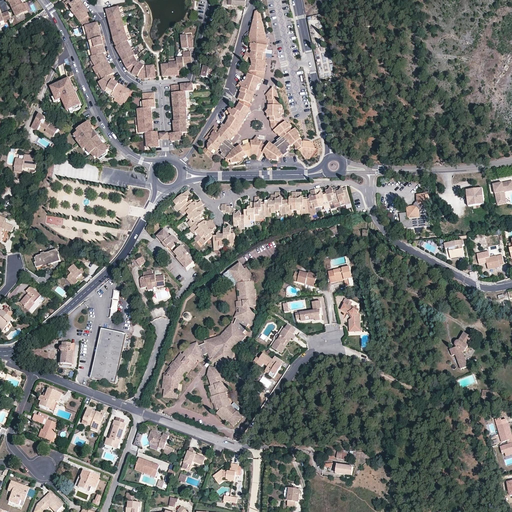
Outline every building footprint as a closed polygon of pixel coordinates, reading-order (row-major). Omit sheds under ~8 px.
[(6,0),(8,4),(10,3),(11,7),(13,10),(15,14),(17,18),(28,12),(24,5),(23,5),(20,0),(6,0)] [(79,0),(65,0),(64,1),(69,7),(71,10),(81,3),(79,0)] [(85,7),(81,3),(71,10),(76,16),(86,9),(85,7)] [(120,14),(119,8),(107,11),(107,14),(108,17),(120,14)] [(0,22),(0,23),(4,22),(11,19),(8,12),(5,13),(1,14),(0,9),(0,22)] [(90,14),(86,9),(76,16),(83,26),(84,25),(85,27),(87,35),(100,31),(98,26),(98,24),(91,26),(88,22),(86,19),(91,15),(90,14)] [(264,55),(268,39),(266,38),(260,12),(258,11),(255,12),(247,44),(251,44),(250,48),(251,48),(251,51),(252,52),(250,55),(247,53),(243,59),(244,60),(246,61),(248,57),(250,58),(251,59),(251,61),(252,62),(252,68),(250,68),(249,72),(263,73),(264,55)] [(122,20),(120,14),(108,17),(109,20),(110,23),(122,20)] [(122,20),(110,23),(110,26),(111,30),(124,27),(122,19),(122,20)] [(126,35),(124,27),(111,30),(112,34),(113,38),(126,35)] [(100,31),(87,35),(89,42),(102,39),(101,36),(101,34),(100,31)] [(126,36),(126,35),(113,38),(114,42),(115,43),(116,44),(114,45),(116,48),(129,41),(126,36)] [(182,49),(183,49),(189,49),(196,48),(194,35),(181,37),(182,42),(182,49)] [(103,42),(102,39),(89,42),(91,49),(104,46),(103,44),(103,42)] [(116,48),(116,49),(118,52),(120,56),(133,49),(129,41),(116,48)] [(104,46),(91,49),(93,57),(106,54),(105,50),(104,46)] [(136,56),(133,49),(120,56),(122,59),(124,63),(135,57),(136,56)] [(106,58),(105,56),(106,55),(106,54),(93,57),(91,58),(92,61),(96,67),(107,61),(106,58)] [(133,74),(139,63),(135,57),(124,63),(127,69),(128,71),(133,74)] [(109,64),(107,61),(96,67),(99,74),(111,67),(109,64)] [(142,80),(146,67),(139,63),(133,74),(137,77),(142,80)] [(174,77),(179,76),(178,72),(178,63),(169,63),(170,65),(171,77),(174,77)] [(167,77),(171,77),(170,65),(162,66),(163,78),(167,77)] [(208,75),(217,76),(218,68),(204,66),(202,77),(208,78),(208,75)] [(113,71),(111,67),(99,74),(103,80),(113,75),(114,74),(113,71)] [(156,78),(155,67),(146,67),(142,80),(149,79),(156,78)] [(265,73),(263,73),(249,72),(248,75),(262,80),(263,80),(265,73)] [(113,75),(103,80),(99,74),(97,75),(100,82),(99,83),(103,91),(106,92),(113,81),(114,79),(113,75)] [(262,80),(248,75),(246,81),(243,83),(241,82),(237,86),(238,88),(239,89),(241,87),(242,88),(241,92),(241,93),(238,100),(240,100),(251,104),(252,105),(253,101),(255,100),(254,98),(252,98),(257,86),(258,86),(261,85),(262,80)] [(71,81),(70,79),(55,86),(51,88),(55,97),(56,99),(61,97),(62,100),(68,112),(70,111),(80,106),(82,106),(76,93),(74,94),(72,89),(74,88),(71,81)] [(113,81),(106,92),(112,96),(119,85),(116,83),(113,82),(113,81)] [(181,85),(182,91),(179,92),(179,93),(186,93),(189,92),(193,92),(193,84),(181,85)] [(122,87),(119,85),(112,96),(116,98),(119,100),(125,89),(122,87)] [(272,122),(277,122),(278,120),(281,120),(283,118),(282,117),(281,116),(283,114),(284,114),(284,110),(282,110),(282,106),(280,106),(280,100),(279,100),(277,93),(276,93),(276,91),(273,88),(271,90),(268,94),(267,101),(269,101),(269,110),(266,113),(268,115),(268,118),(270,118),(271,122),(272,122)] [(129,91),(125,89),(119,100),(125,104),(132,93),(129,91)] [(179,93),(175,94),(173,94),(173,98),(173,102),(186,101),(186,93),(179,93)] [(249,109),(251,104),(240,100),(239,103),(240,103),(249,109)] [(155,104),(155,101),(151,101),(149,101),(147,101),(143,102),(144,106),(144,110),(151,109),(152,109),(156,109),(155,104)] [(174,106),(174,110),(186,109),(187,109),(186,101),(173,102),(174,106)] [(249,109),(240,103),(236,110),(235,109),(232,111),(231,109),(229,110),(230,114),(231,115),(231,116),(232,117),(229,117),(229,120),(227,123),(225,126),(236,132),(250,111),(249,109)] [(151,109),(144,110),(138,110),(138,118),(152,117),(152,114),(152,113),(152,109),(151,109)] [(236,132),(238,133),(239,132),(247,119),(252,113),(250,111),(236,132)] [(46,132),(54,138),(59,129),(46,122),(45,118),(40,114),(36,118),(37,119),(31,128),(37,132),(40,127),(47,131),(46,132)] [(152,117),(138,118),(139,126),(153,125),(153,122),(152,120),(152,117)] [(102,142),(95,132),(94,131),(91,133),(90,131),(93,129),(92,128),(90,124),(89,122),(77,130),(79,132),(77,133),(80,138),(77,140),(79,143),(81,142),(86,149),(90,155),(91,154),(94,158),(96,157),(97,159),(98,158),(107,152),(109,151),(104,144),(104,145),(102,142)] [(272,122),(271,122),(271,127),(274,131),(282,125),(281,122),(277,122),(272,122)] [(281,138),(282,138),(283,139),(285,138),(293,132),(290,128),(292,127),(289,124),(289,125),(286,122),(282,125),(274,131),(277,134),(280,137),(281,136),(281,138)] [(153,125),(139,126),(140,134),(147,134),(154,133),(153,130),(153,129),(153,125)] [(238,133),(236,132),(225,126),(223,125),(222,127),(222,128),(235,136),(237,134),(238,133)] [(235,136),(222,128),(220,131),(215,127),(205,138),(209,142),(208,145),(208,151),(212,153),(215,150),(217,152),(220,149),(226,141),(228,142),(229,141),(231,140),(232,140),(235,136)] [(293,132),(285,138),(291,146),(292,147),(294,145),(296,147),(296,150),(299,150),(305,159),(309,160),(317,150),(317,149),(316,149),(313,143),(312,143),(311,142),(303,141),(302,140),(300,136),(298,132),(299,132),(296,129),(293,132)] [(154,134),(154,133),(147,134),(147,141),(159,140),(158,138),(158,136),(158,133),(154,134)] [(182,134),(175,134),(174,134),(174,135),(171,135),(171,137),(171,140),(171,142),(183,141),(182,134)] [(228,165),(243,163),(243,162),(245,159),(248,157),(249,159),(253,158),(257,158),(258,156),(261,158),(261,159),(260,161),(262,163),(266,155),(269,160),(271,161),(273,161),(278,161),(278,158),(279,158),(281,158),(284,156),(277,148),(275,146),(273,145),(270,143),(268,146),(262,144),(262,142),(259,142),(259,139),(258,139),(257,136),(254,141),(251,141),(251,142),(246,144),(246,146),(242,148),(241,146),(236,149),(234,150),(226,159),(225,162),(228,165)] [(283,139),(282,138),(278,142),(279,143),(275,146),(277,148),(284,156),(289,153),(287,151),(290,149),(289,148),(291,146),(285,138),(283,139)] [(159,140),(147,141),(148,148),(159,147),(159,144),(159,141),(159,140)] [(233,144),(229,141),(228,142),(226,141),(220,149),(222,151),(221,152),(223,154),(222,156),(226,159),(234,150),(236,149),(232,145),(233,144)] [(208,151),(208,145),(202,152),(209,157),(212,153),(208,151)] [(24,168),(37,170),(39,157),(26,156),(25,160),(17,159),(15,172),(24,174),(24,168)] [(511,181),(494,185),(498,202),(507,200),(505,192),(511,190),(511,181)] [(335,205),(341,204),(340,203),(337,190),(333,191),(333,189),(330,187),(326,188),(327,193),(327,195),(329,203),(334,202),(335,205)] [(337,188),(337,190),(340,203),(345,202),(346,205),(351,204),(348,194),(347,188),(344,189),(341,187),(337,188)] [(320,208),(324,206),(325,210),(331,208),(329,203),(327,195),(324,196),(324,194),(321,192),(321,193),(319,189),(315,190),(320,208)] [(468,207),(473,206),(476,206),(485,205),(483,189),(466,190),(468,207)] [(180,210),(188,203),(186,201),(188,200),(188,196),(191,193),(190,193),(188,190),(174,202),(176,205),(174,208),(177,213),(180,210)] [(309,214),(317,212),(316,209),(320,208),(315,190),(311,191),(312,196),(311,195),(310,198),(310,200),(307,200),(309,214)] [(290,199),(290,200),(286,200),(286,201),(287,215),(292,215),(293,211),(297,211),(297,204),(297,192),(293,192),(292,192),(292,197),(291,197),(290,199)] [(297,211),(301,211),(301,214),(309,214),(307,200),(304,201),(304,198),(302,196),(301,197),(301,192),(300,192),(297,192),(297,204),(297,211)] [(286,201),(286,200),(283,200),(283,198),(280,196),(280,193),(276,193),(276,195),(276,211),(281,211),(281,215),(287,215),(286,201)] [(431,214),(429,195),(427,194),(420,194),(417,197),(417,203),(415,206),(410,207),(407,210),(407,212),(399,213),(401,222),(408,228),(430,226),(429,217),(431,214)] [(272,214),(276,213),(276,211),(276,195),(272,195),(271,195),(271,200),(271,199),(269,201),(269,203),(265,203),(265,205),(266,217),(272,217),(272,214)] [(266,219),(266,217),(265,205),(262,205),(262,203),(259,200),(259,197),(255,197),(255,202),(255,216),(259,216),(260,219),(266,219)] [(190,216),(203,205),(204,204),(201,201),(199,203),(195,202),(193,204),(191,201),(190,202),(188,203),(180,210),(184,215),(186,213),(190,216)] [(255,216),(255,202),(252,202),(251,202),(251,206),(248,208),(248,211),(245,211),(245,215),(245,225),(251,225),(251,221),(256,221),(255,216)] [(200,216),(202,215),(203,211),(205,209),(205,208),(203,205),(190,216),(188,218),(190,221),(188,223),(191,228),(201,220),(202,219),(200,216)] [(235,212),(235,208),(230,208),(230,207),(226,207),(226,205),(222,205),(222,212),(223,212),(226,214),(228,213),(230,215),(235,215),(235,212)] [(239,229),(245,229),(245,225),(245,215),(241,215),(241,213),(240,212),(238,213),(237,212),(235,212),(235,215),(235,226),(239,226),(239,229)] [(7,230),(12,233),(15,227),(5,223),(7,218),(0,215),(0,241),(1,242),(7,230)] [(45,224),(63,226),(64,218),(46,216),(45,224)] [(196,232),(199,235),(214,223),(211,220),(208,222),(205,221),(203,222),(201,220),(191,228),(190,229),(194,234),(196,232)] [(199,235),(202,238),(199,241),(203,245),(214,237),(211,234),(214,232),(214,229),(217,227),(216,226),(214,223),(199,235)] [(224,227),(224,228),(224,235),(224,241),(229,241),(229,244),(235,244),(235,234),(235,230),(231,230),(231,228),(230,227),(228,228),(227,227),(224,227)] [(157,235),(164,243),(165,242),(169,247),(168,248),(170,251),(180,243),(173,235),(171,237),(165,229),(157,235)] [(220,247),(224,247),(224,241),(224,235),(221,235),(219,232),(217,234),(217,237),(214,237),(214,250),(220,250),(220,247)] [(446,249),(449,249),(455,247),(456,251),(449,252),(450,257),(458,256),(458,258),(459,258),(464,257),(465,257),(463,246),(464,246),(464,241),(444,244),(446,249)] [(182,246),(174,253),(180,260),(179,261),(185,269),(193,262),(187,254),(188,253),(182,246)] [(48,265),(61,261),(59,256),(58,252),(57,250),(46,254),(42,255),(37,257),(37,258),(40,267),(48,264),(48,265)] [(486,262),(488,270),(500,267),(500,265),(504,264),(502,255),(491,257),(490,251),(478,253),(480,263),(486,262)] [(147,263),(143,256),(136,260),(140,267),(142,266),(147,263)] [(40,267),(37,258),(36,258),(37,262),(36,263),(38,270),(47,268),(46,267),(49,266),(48,265),(48,264),(40,267)] [(239,262),(228,269),(231,274),(237,282),(238,290),(241,290),(240,295),(239,301),(239,307),(238,311),(236,311),(235,317),(237,317),(234,324),(232,323),(220,334),(204,340),(205,343),(199,345),(198,343),(190,346),(183,355),(181,354),(176,362),(171,369),(172,370),(169,374),(170,375),(168,376),(165,374),(163,389),(165,389),(164,397),(177,398),(179,384),(183,377),(182,376),(186,371),(187,372),(190,367),(191,369),(192,369),(196,364),(195,363),(198,360),(199,361),(203,359),(201,356),(208,352),(209,357),(208,359),(212,364),(214,362),(217,364),(215,369),(211,368),(208,377),(211,386),(209,386),(212,397),(213,397),(214,402),(216,402),(217,409),(218,409),(219,412),(218,412),(227,422),(228,421),(233,425),(242,416),(232,406),(231,405),(229,399),(228,399),(227,393),(225,388),(227,387),(228,387),(226,381),(225,381),(224,377),(226,377),(227,370),(226,370),(225,364),(231,365),(235,349),(246,336),(243,332),(246,330),(249,324),(251,325),(255,316),(255,306),(257,306),(256,294),(255,294),(255,289),(254,289),(253,281),(252,278),(253,277),(246,268),(245,268),(239,262)] [(68,277),(75,285),(79,281),(78,280),(83,275),(85,277),(88,274),(82,267),(79,270),(75,265),(69,270),(72,274),(68,277)] [(247,267),(246,268),(253,277),(252,278),(255,277),(247,267)] [(350,268),(328,272),(331,284),(336,282),(335,278),(344,276),(345,281),(346,287),(354,285),(350,268)] [(156,275),(153,276),(153,272),(143,273),(144,277),(142,278),(140,280),(141,289),(147,288),(153,287),(153,284),(156,284),(157,287),(157,288),(165,287),(164,276),(156,277),(156,275)] [(315,285),(318,275),(309,273),(308,274),(301,272),(300,274),(298,283),(306,285),(306,283),(315,285)] [(66,279),(73,287),(75,285),(68,277),(66,279)] [(25,307),(28,310),(34,302),(36,303),(41,296),(38,293),(35,290),(31,286),(27,292),(28,293),(21,303),(25,306),(25,307)] [(113,290),(110,319),(117,319),(119,291),(113,290)] [(344,304),(341,311),(349,315),(350,313),(353,318),(351,319),(349,320),(349,329),(361,329),(361,318),(355,310),(350,307),(352,303),(345,299),(343,303),(344,304)] [(307,321),(311,320),(311,319),(315,318),(315,320),(316,322),(321,321),(320,315),(321,315),(320,311),(321,311),(321,309),(322,308),(321,302),(313,303),(314,311),(296,314),(297,319),(301,319),(302,322),(307,322),(307,321)] [(0,328),(3,331),(8,324),(9,325),(12,321),(10,318),(13,315),(5,309),(3,312),(1,311),(0,312),(0,317),(1,318),(0,318),(0,328)] [(116,384),(127,335),(102,329),(91,379),(116,384)] [(293,340),(296,336),(284,329),(280,336),(277,337),(276,338),(277,340),(272,348),(282,354),(292,339),(293,340)] [(456,348),(453,349),(450,350),(452,356),(456,355),(461,369),(468,366),(464,353),(465,353),(466,352),(468,348),(469,346),(468,346),(473,338),(464,332),(459,341),(458,341),(457,341),(456,342),(455,344),(455,346),(456,348)] [(70,353),(71,345),(62,344),(61,347),(60,348),(59,350),(60,352),(62,353),(62,356),(61,356),(60,365),(72,366),(73,353),(70,353)] [(282,366),(281,366),(273,360),(264,354),(260,360),(257,364),(262,368),(264,365),(268,367),(267,369),(271,372),(270,374),(269,375),(274,378),(282,366)] [(275,357),(273,360),(281,366),(283,362),(275,357)] [(48,389),(46,395),(45,398),(43,397),(40,396),(38,401),(40,401),(39,406),(54,412),(57,403),(59,403),(62,395),(48,389)] [(100,414),(97,412),(95,415),(92,414),(93,411),(87,409),(82,421),(88,423),(88,422),(92,423),(90,427),(90,429),(97,432),(105,413),(101,411),(100,414)] [(226,423),(227,422),(218,412),(217,412),(226,423)] [(42,425),(44,419),(38,417),(34,415),(32,421),(42,425)] [(243,417),(242,416),(233,425),(234,426),(243,417)] [(114,422),(112,426),(113,427),(109,440),(107,440),(106,439),(104,446),(113,449),(115,445),(118,446),(126,426),(123,425),(124,422),(116,419),(115,422),(114,422)] [(54,433),(57,424),(47,421),(45,426),(43,430),(40,438),(50,442),(54,433)] [(508,441),(509,445),(511,443),(511,436),(511,435),(508,423),(498,426),(503,442),(508,441)] [(164,436),(157,433),(156,435),(152,434),(150,439),(153,445),(161,448),(160,448),(165,450),(167,445),(170,436),(165,434),(164,436)] [(511,443),(509,445),(500,447),(502,454),(505,453),(511,451),(511,443)] [(171,447),(167,445),(165,450),(164,454),(174,457),(174,455),(169,453),(171,447)] [(204,466),(206,458),(194,454),(196,449),(191,447),(183,468),(188,470),(190,465),(193,466),(194,463),(204,466)] [(348,451),(347,451),(338,450),(337,459),(346,460),(348,451)] [(160,466),(151,463),(150,465),(139,459),(135,471),(144,474),(144,473),(151,476),(155,471),(158,473),(160,466)] [(238,465),(231,464),(230,472),(228,472),(227,473),(224,472),(222,470),(213,477),(219,485),(223,481),(222,480),(224,478),(226,478),(226,479),(227,480),(234,481),(235,481),(236,475),(236,472),(237,473),(238,467),(238,465)] [(352,476),(353,467),(337,465),(336,474),(352,476)] [(174,479),(176,472),(170,470),(168,477),(174,479)] [(82,471),(80,476),(80,477),(80,479),(81,479),(77,487),(86,491),(87,491),(89,492),(90,488),(95,489),(99,478),(82,471)] [(185,483),(186,483),(188,476),(182,474),(179,481),(185,483)] [(30,489),(22,486),(21,489),(16,486),(17,483),(12,482),(8,491),(12,493),(9,502),(19,505),(20,501),(24,503),(30,489)] [(301,490),(289,488),(287,501),(288,501),(287,506),(295,507),(296,502),(299,503),(301,490)] [(63,506),(52,494),(45,500),(44,499),(38,505),(44,511),(45,511),(47,511),(50,508),(54,511),(57,511),(60,510),(61,511),(64,508),(63,507),(63,506)] [(129,501),(128,506),(128,509),(127,509),(126,511),(138,511),(139,508),(140,508),(141,504),(134,503),(135,497),(132,496),(132,494),(127,494),(126,501),(129,501)] [(177,504),(178,500),(170,499),(169,507),(175,508),(175,504),(177,504)]
